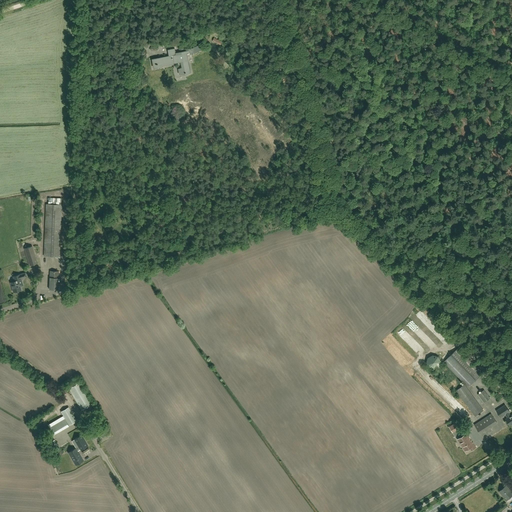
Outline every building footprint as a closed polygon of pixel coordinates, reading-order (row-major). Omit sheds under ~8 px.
[(194,53),(202,50),(200,45),(193,48),(186,49),(186,51),(176,53),(175,49),(168,50),(169,56),(152,59),(154,68),(162,66),(180,62),(181,68),(178,69),(179,75),(184,75),(190,72),(186,54),(189,53),(189,54),(194,53)] [(59,257),(61,205),(62,198),(48,198),(48,204),(46,204),(44,256),(59,257)] [(25,249),(30,265),(37,263),(32,246),(25,249)] [(50,271),(49,289),(58,290),(59,271),(50,271)] [(18,281),(22,281),(20,274),(13,276),(15,281),(11,283),(14,292),(21,290),(18,281)] [(461,344),(458,338),(444,345),(447,351),(461,344)] [(468,387),(483,373),(459,348),(444,362),(468,387)] [(441,363),(441,362),(441,361),(441,360),(440,360),(440,359),(440,358),(439,358),(439,357),(438,356),(437,356),(437,355),(436,355),(435,355),(434,355),(433,355),(432,355),(431,355),(430,355),(430,356),(429,356),(428,357),(428,358),(427,358),(427,359),(427,360),(426,360),(426,361),(426,362),(426,363),(426,364),(427,365),(427,366),(428,366),(428,367),(429,368),(430,368),(430,369),(432,369),(433,369),(434,369),(435,369),(436,369),(437,369),(437,368),(438,368),(439,367),(439,366),(440,366),(440,365),(441,364),(441,363)] [(82,410),(92,404),(79,382),(69,389),(82,410)] [(456,391),(462,400),(475,417),(483,411),(465,385),(456,391)] [(488,407),(493,403),(490,399),(490,398),(484,390),(478,394),(484,403),(488,407)] [(443,395),(448,400),(452,397),(447,391),(443,395)] [(451,400),(448,404),(457,411),(460,407),(451,400)] [(511,410),(510,412),(505,405),(496,411),(501,417),(505,414),(508,418),(506,419),(510,426),(511,424),(511,410)] [(54,435),(69,426),(77,421),(68,407),(61,412),(65,419),(50,428),(54,435)] [(497,422),(491,414),(474,425),(480,433),(497,422)] [(82,458),(80,455),(78,451),(80,450),(90,444),(89,441),(90,441),(87,436),(86,437),(81,429),(71,435),(78,447),(76,448),(69,452),(70,455),(76,465),(82,461),(81,458),(82,458)] [(466,434),(461,437),(458,439),(465,451),(470,448),(472,450),(476,447),(473,443),(466,434)] [(55,452),(60,448),(54,440),(49,444),(55,452)] [(506,500),(511,495),(511,491),(506,485),(499,492),(506,500)]
